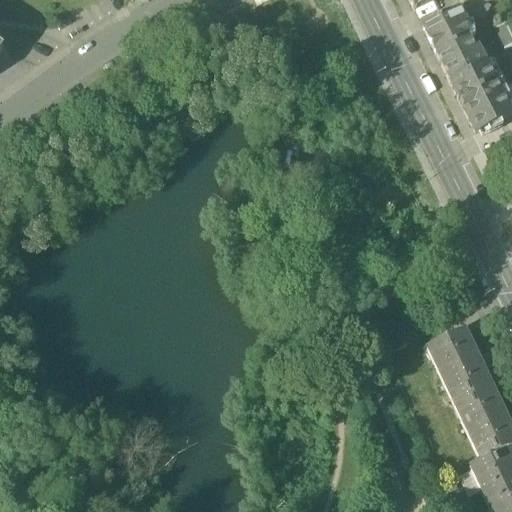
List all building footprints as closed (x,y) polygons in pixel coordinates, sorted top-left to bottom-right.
[(408,0),(409,1),(408,2),(414,14),(442,0),(408,0)] [(484,6),(472,0),(470,0),(464,13),(484,24),(491,9),(484,6)] [(422,31),(436,59),(468,43),(464,34),(468,32),(458,14),(422,31)] [(511,48),(511,42),(505,27),(494,32),(504,52),(511,48)] [(473,52),(468,43),(436,59),(449,87),(486,69),(476,50),(473,52)] [(511,90),(499,97),(486,69),(449,87),(474,138),(510,120),(511,118),(511,90)] [(341,78),(347,90),(356,86),(350,73),(341,78)] [(426,354),(453,411),(489,393),(462,336),(426,354)] [(453,411),(480,467),(505,455),(511,451),(511,440),(489,393),(453,411)] [(511,511),(511,469),(505,455),(480,467),(469,472),(470,475),(480,496),(487,511),(511,511)] [(467,502),(480,496),(470,475),(458,481),(467,502)]
